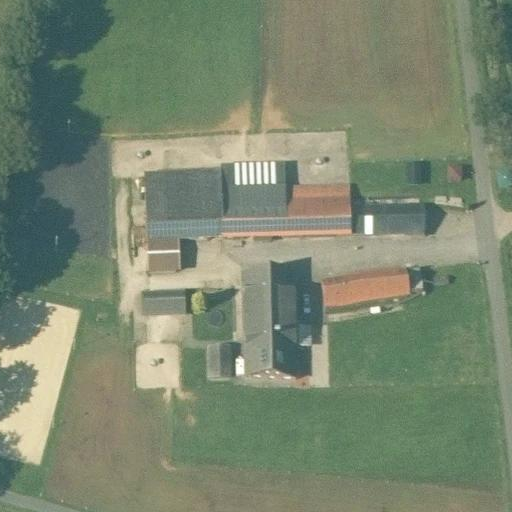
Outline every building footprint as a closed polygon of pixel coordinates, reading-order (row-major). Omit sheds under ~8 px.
[(284,169),(220,171),(220,177),(143,179),(145,244),(424,236),(423,210),(349,212),(349,191),(284,192),(284,169)] [(463,186),(463,171),(448,171),(448,185),(463,186)] [(417,270),(321,286),(325,310),(422,293),(417,270)] [(295,378),(293,278),(243,279),(246,381),(295,380),(295,378)] [(182,299),(143,300),(143,320),(182,319),(182,299)] [(208,351),(210,383),(234,382),(232,350),(208,351)]
